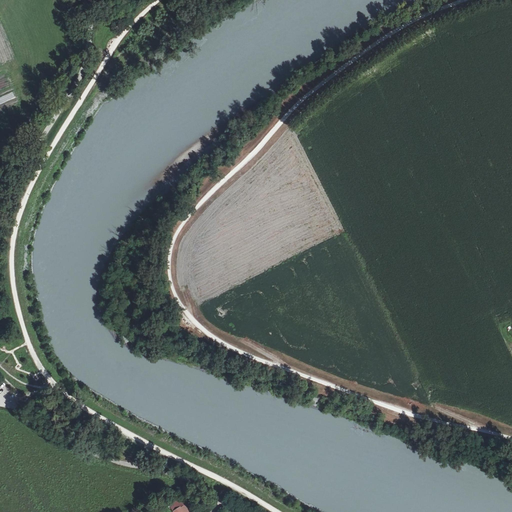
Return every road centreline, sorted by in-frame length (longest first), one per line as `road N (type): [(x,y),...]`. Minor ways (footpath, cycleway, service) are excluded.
road 1 (track): [(511,441),(235,352),(186,316),(169,279),(167,255),(180,222),(285,113),(365,49),(455,0)]
road 2 (unclassified): [(0,207),(82,69),(93,0)]
